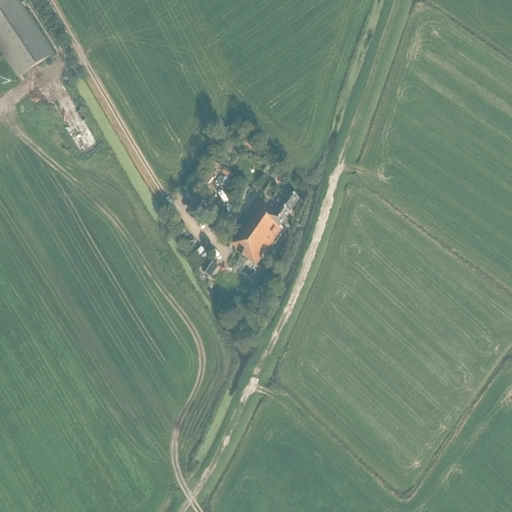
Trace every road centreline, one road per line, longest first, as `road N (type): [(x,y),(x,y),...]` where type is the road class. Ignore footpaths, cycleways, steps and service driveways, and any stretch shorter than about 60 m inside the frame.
road 1 (track): [(395,0),(316,239),(250,387)]
road 2 (track): [(0,215),(198,511)]
road 3 (track): [(51,0),(170,204)]
road 4 (track): [(250,387),(183,511)]
